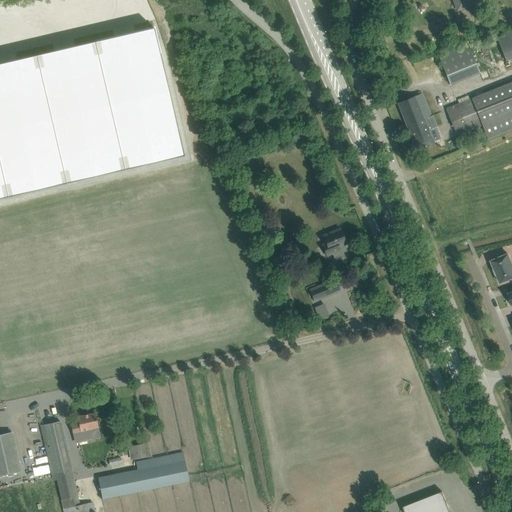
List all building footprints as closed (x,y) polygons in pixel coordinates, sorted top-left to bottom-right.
[(455,0),(458,8),(481,0),(480,0),(455,0)] [(449,31),(453,41),(466,36),(463,26),(449,31)] [(153,28),(0,63),(0,198),(183,156),(153,28)] [(511,32),(498,38),(507,62),(511,59),(511,32)] [(378,33),(373,37),(379,43),(383,39),(378,33)] [(488,43),(480,47),(483,54),(491,51),(488,43)] [(439,57),(450,85),(480,73),(468,46),(439,57)] [(459,104),(446,109),(457,135),(482,125),(487,139),(511,128),(511,83),(469,100),(459,104)] [(422,94),(408,99),(398,103),(417,150),(434,143),(429,130),(442,125),(437,113),(431,116),(422,94)] [(449,145),(452,153),(460,150),(457,142),(449,145)] [(348,255),(344,245),(346,244),(340,229),(323,236),(326,243),(322,245),(327,256),(332,254),(335,261),(348,255)] [(497,275),(500,283),(511,278),(511,263),(508,254),(491,261),(495,270),(494,270),(496,275),(497,275)] [(309,289),(315,302),(342,291),(336,278),(309,289)] [(314,307),(319,319),(330,315),(326,303),(314,307)] [(71,422),(72,430),(73,433),(75,444),(101,438),(98,428),(95,413),(77,417),(78,420),(71,422)] [(61,422),(41,427),(45,444),(49,443),(64,511),(95,511),(93,502),(80,505),(61,422)] [(13,432),(0,434),(0,476),(22,472),(13,432)] [(128,455),(125,441),(117,443),(120,456),(128,455)] [(149,443),(134,446),(128,447),(131,461),(152,457),(149,443)] [(108,460),(110,466),(123,463),(121,457),(108,460)] [(185,460),(150,467),(98,477),(102,500),(189,482),(185,460)] [(402,507),(404,511),(449,511),(442,492),(402,507)]
